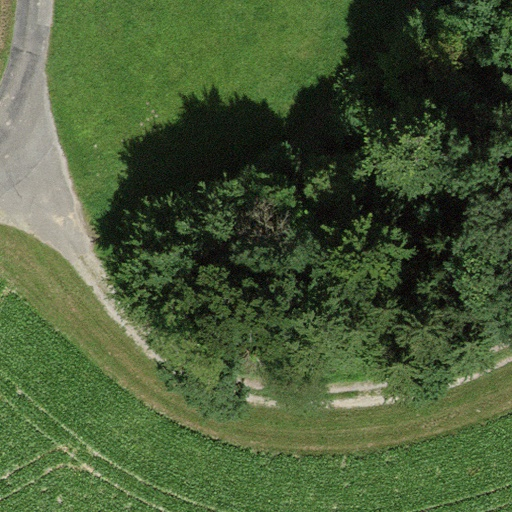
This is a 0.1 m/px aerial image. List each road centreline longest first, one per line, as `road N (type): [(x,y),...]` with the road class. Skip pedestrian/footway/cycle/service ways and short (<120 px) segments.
road 1 (track): [(0,172),(116,309),(307,427),(511,378)]
road 2 (unclassified): [(0,136),(28,73),(31,0)]
